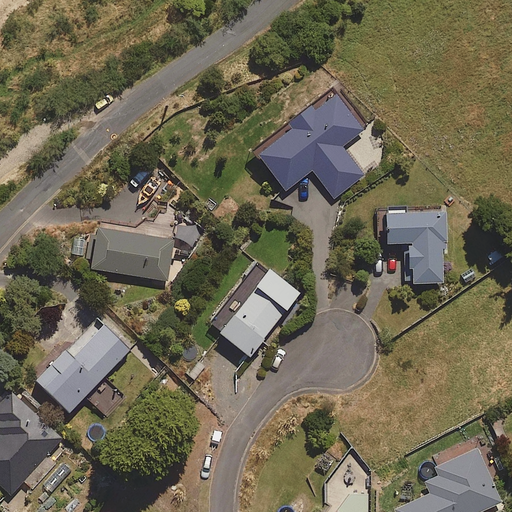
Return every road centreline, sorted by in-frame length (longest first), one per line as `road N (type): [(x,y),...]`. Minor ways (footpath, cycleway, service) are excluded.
road 1 (unclassified): [(0,227),(150,89),(270,0)]
road 2 (residential): [(220,511),(230,451),(245,421),(279,383),(333,348)]
